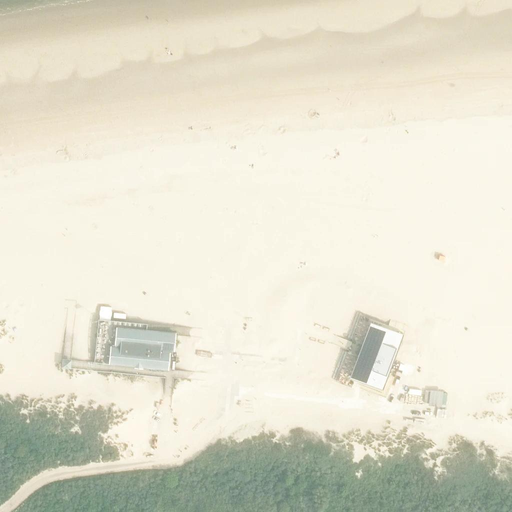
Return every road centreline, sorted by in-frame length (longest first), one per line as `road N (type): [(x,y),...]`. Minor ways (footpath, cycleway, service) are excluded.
road 1 (unknown): [(14,511),(61,481),(182,468),(220,448),(263,444)]
road 2 (unclassified): [(3,511),(46,477),(164,462)]
